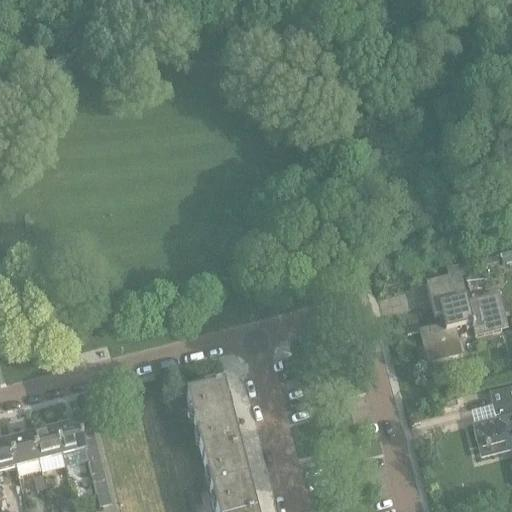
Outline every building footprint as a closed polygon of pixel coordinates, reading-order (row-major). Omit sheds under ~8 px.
[(462,266),(446,271),(447,273),(449,281),(464,277),(462,269),(462,266)] [(430,341),(421,344),(427,367),(462,358),(455,331),(465,329),(466,333),(472,331),(475,339),(501,333),(492,299),(500,297),(500,296),(466,305),(465,300),(454,303),(449,281),(425,287),(436,328),(427,331),(430,341)] [(223,389),(185,399),(202,464),(239,454),(223,389)] [(511,389),(488,396),(495,422),(472,428),(477,450),(507,442),(511,460),(511,389)] [(78,426),(55,432),(62,460),(64,469),(88,463),(86,456),(85,454),(86,454),(83,445),(80,434),(78,426)] [(80,434),(83,445),(94,442),(91,431),(80,434)] [(55,432),(31,438),(38,466),(62,460),(55,432)] [(8,444),(15,472),(18,481),(41,475),(38,466),(31,438),(8,444)] [(83,445),(86,454),(85,454),(86,456),(97,453),(94,442),(83,445)] [(8,444),(0,445),(0,475),(15,472),(8,444)] [(86,456),(88,463),(88,466),(99,464),(97,453),(86,456)] [(254,511),(239,454),(202,464),(213,511),(254,511)] [(88,466),(91,477),(102,475),(99,464),(88,466)] [(91,477),(94,488),(105,485),(102,475),(91,477)] [(105,485),(94,488),(97,499),(108,496),(105,485)] [(198,492),(186,495),(189,507),(201,505),(198,492)] [(97,499),(100,510),(111,507),(108,496),(97,499)] [(74,511),(71,499),(58,502),(60,511),(74,511)]
